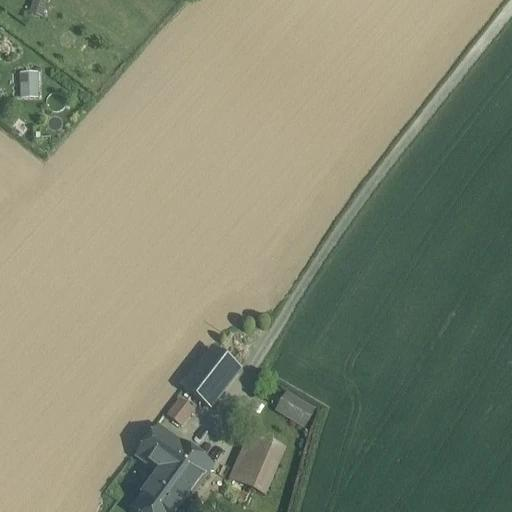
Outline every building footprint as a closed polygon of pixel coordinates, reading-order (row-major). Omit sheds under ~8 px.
[(20,99),(38,98),(37,72),(19,73),(20,99)] [(213,352),(183,391),(210,411),(240,373),(213,352)] [(284,416),(293,401),(286,397),(277,412),(284,416)] [(314,414),(293,401),(284,416),(305,429),(314,414)] [(180,403),(168,418),(181,428),(193,413),(180,403)] [(180,511),(211,470),(159,432),(139,460),(161,475),(133,511),(180,511)] [(249,439),(232,480),(255,490),(272,449),(249,439)] [(272,449),(255,490),(266,494),(283,453),(272,449)]
